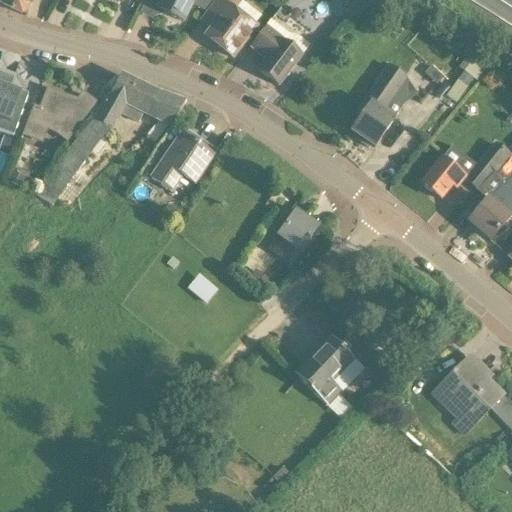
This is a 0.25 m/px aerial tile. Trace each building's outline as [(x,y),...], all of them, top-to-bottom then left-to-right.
[(21,16),(29,0),(0,0),(0,5),(2,7),(21,16)] [(206,15),(216,0),(154,0),(160,3),(157,10),(182,24),(191,6),(206,15)] [(232,60),(256,29),(233,12),(242,0),(216,0),(206,15),(200,22),(212,31),(205,39),(232,60)] [(355,0),(358,10),(376,5),(374,0),(355,0)] [(278,88),(290,72),(299,61),(261,33),(249,49),(265,61),(257,72),(278,88)] [(0,132),(13,137),(28,96),(10,89),(14,80),(0,74),(0,132)] [(374,150),(394,121),(383,113),(401,86),(384,74),(357,114),(362,118),(351,134),(362,141),(360,144),(369,150),(371,147),(374,150)] [(159,122),(171,100),(158,96),(120,77),(113,92),(93,123),(110,133),(120,115),(139,124),(143,115),(159,122)] [(77,103),(48,92),(42,107),(35,104),(28,123),(56,134),(66,142),(94,106),(82,97),(77,103)] [(171,100),(159,122),(172,128),(185,104),(171,100)] [(196,182),(213,157),(182,135),(151,180),(165,190),(179,170),(196,182)] [(14,143),(4,139),(0,151),(0,153),(8,157),(14,143)] [(496,177),(511,159),(495,145),(469,177),(457,167),(464,158),(452,148),(421,187),(440,202),(451,188),(455,191),(464,180),(476,190),(475,191),(476,192),(492,174),(496,177)] [(66,189),(84,165),(71,154),(52,177),(66,189)] [(492,174),(476,192),(487,201),(468,224),(489,242),(509,219),(511,215),(511,159),(496,177),(492,174)] [(24,178),(12,174),(8,183),(20,187),(24,178)] [(51,209),(56,203),(59,198),(45,187),(36,197),(51,209)] [(290,267),(299,254),(317,230),(295,213),(267,251),(290,267)] [(177,264),(171,260),(166,266),(172,271),(177,264)] [(261,291),(269,281),(255,271),(248,280),(261,291)] [(216,292),(198,277),(187,291),(205,306),(216,292)] [(332,385),(354,362),(346,354),(338,347),(334,342),(309,369),(303,364),(292,376),(328,409),(342,394),(332,385)] [(338,347),(346,354),(351,349),(343,342),(338,347)] [(469,432),(502,399),(466,362),(432,396),(469,432)] [(290,478),(282,470),(271,482),(279,490),(290,478)]
